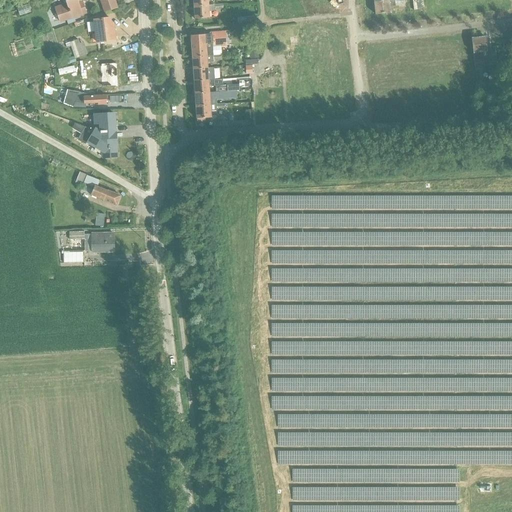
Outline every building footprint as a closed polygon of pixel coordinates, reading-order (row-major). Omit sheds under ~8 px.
[(62,0),(64,4),(54,7),(60,23),(67,21),(68,24),(75,21),(74,18),(87,14),(83,1),(79,2),(78,0),(79,0),(62,0)] [(114,0),(99,0),(104,13),(117,8),(115,0),(114,0)] [(29,4),(17,8),(20,16),(31,12),(29,4)] [(208,5),(193,6),(194,19),(209,18),(208,12),(215,12),(215,10),(224,9),(223,5),(208,5)] [(110,18),(93,20),(96,43),(115,40),(113,24),(110,24),(110,18)] [(332,102),(348,100),(340,26),(325,27),(332,102)] [(303,44),(309,43),(308,32),(301,33),(303,44)] [(199,35),(190,36),(192,57),(214,55),(220,55),(221,54),(221,46),(226,46),(226,42),(225,33),(211,35),(199,35)] [(485,37),(472,39),(474,53),(474,59),(483,58),(484,67),(496,65),(495,50),(487,51),(485,37)] [(79,39),(65,44),(67,48),(71,46),(75,59),(88,54),(84,42),(80,43),(79,39)] [(392,45),(376,47),(384,112),(399,110),(392,45)] [(297,47),(297,57),(309,57),(308,47),(297,47)] [(192,57),(193,69),(207,68),(207,62),(213,62),(213,59),(220,59),(220,55),(214,55),(192,57)] [(85,85),(83,93),(100,96),(106,95),(105,90),(105,87),(112,86),(113,86),(111,61),(89,62),(91,86),(85,85)] [(193,69),(193,81),(208,80),(214,79),(213,67),(207,68),(193,69)] [(215,92),(224,91),(240,90),(239,83),(223,84),(223,79),(214,79),(208,80),(193,81),(194,93),(209,92),(209,85),(217,85),(217,86),(216,86),(216,91),(215,91),(215,92)] [(9,101),(12,91),(4,89),(1,99),(9,101)] [(100,96),(83,93),(67,90),(63,104),(73,108),(75,103),(84,104),(84,105),(86,104),(98,103),(98,105),(106,104),(106,95),(100,96)] [(194,93),(195,105),(210,104),(209,92),(194,93)] [(298,94),(290,94),(290,106),(298,106),(298,94)] [(210,104),(195,105),(196,118),(211,117),(211,111),(217,110),(217,108),(225,108),(225,103),(210,104)] [(237,112),(237,103),(227,103),(227,113),(237,112)] [(102,133),(115,132),(114,114),(93,115),(94,125),(97,125),(96,128),(95,128),(94,129),(102,133)] [(102,133),(94,129),(85,127),(74,122),(72,129),(81,134),(77,140),(85,145),(86,144),(87,143),(101,152),(101,157),(103,158),(117,157),(115,132),(102,133)] [(93,190),(91,195),(116,205),(120,196),(97,186),(100,180),(89,176),(80,172),(75,183),(83,186),(93,190)] [(93,190),(83,186),(81,191),(91,195),(93,190)] [(96,213),(95,226),(103,226),(104,214),(96,213)] [(84,232),(69,232),(70,240),(84,239),(85,251),(91,251),(92,252),(114,252),(114,233),(91,234),(84,234),(84,232)] [(84,251),(63,252),(64,263),(84,262),(84,258),(84,251)]
